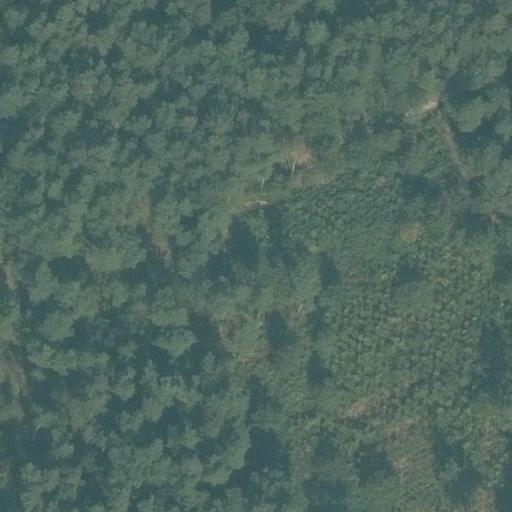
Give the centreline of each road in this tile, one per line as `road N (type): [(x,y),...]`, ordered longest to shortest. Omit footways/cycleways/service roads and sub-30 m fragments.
road 1 (track): [(0,275),(511,57)]
road 2 (track): [(26,263),(0,131)]
